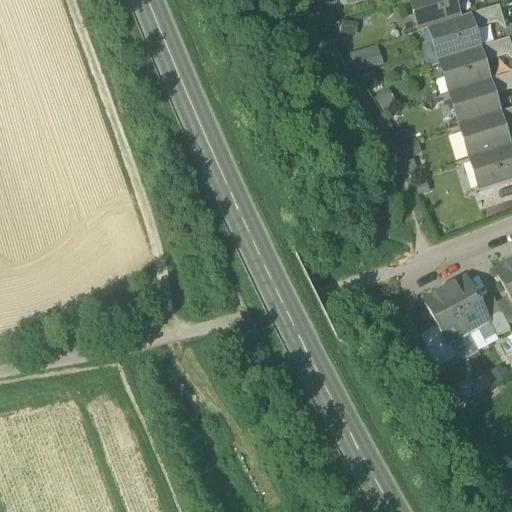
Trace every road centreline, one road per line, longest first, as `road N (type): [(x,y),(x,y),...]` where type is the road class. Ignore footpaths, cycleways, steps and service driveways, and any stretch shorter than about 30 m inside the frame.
road 1 (secondary): [(387,511),(269,285),(144,0)]
road 2 (unclassified): [(0,373),(193,338),(511,224)]
